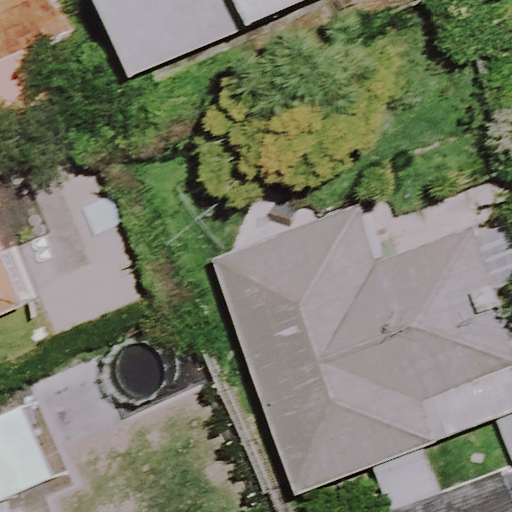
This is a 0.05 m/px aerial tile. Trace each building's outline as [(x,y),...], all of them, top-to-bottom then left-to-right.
[(0,214),(0,127),(87,92),(49,0),(0,0),(0,324),(41,306),(0,214)] [(128,0),(166,84),(355,0),(128,0)] [(410,251),(394,199),(231,250),(311,505),(511,442),(511,297),(490,226),(410,251)] [(511,511),(511,465),(392,511),(511,511)] [(0,511),(19,511),(0,467),(0,511)]
